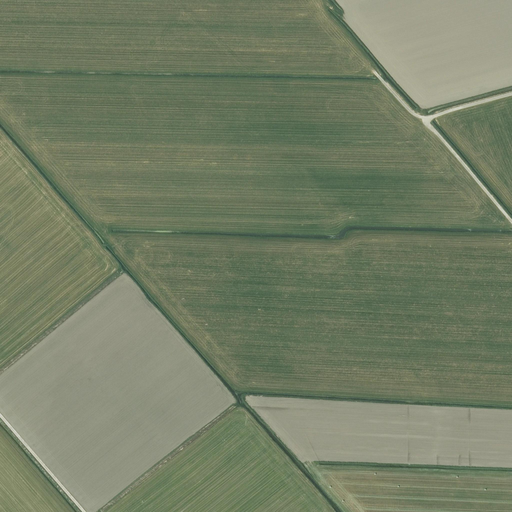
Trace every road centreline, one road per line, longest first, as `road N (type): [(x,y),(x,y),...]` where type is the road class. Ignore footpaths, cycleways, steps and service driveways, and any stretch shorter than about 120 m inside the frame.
road 1 (track): [(374,72),(423,117),(511,93)]
road 2 (track): [(511,222),(426,117)]
